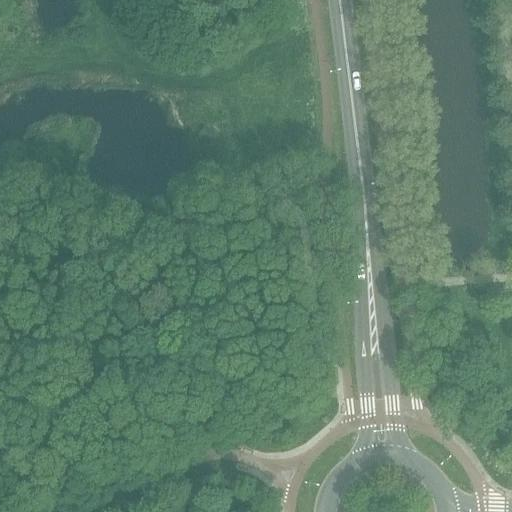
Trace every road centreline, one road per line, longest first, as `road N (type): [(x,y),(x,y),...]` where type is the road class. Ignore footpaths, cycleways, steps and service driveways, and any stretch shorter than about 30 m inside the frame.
road 1 (unclassified): [(365,246),(339,0)]
road 2 (unclassified): [(402,458),(365,246)]
road 3 (unclassified): [(365,246),(363,458)]
